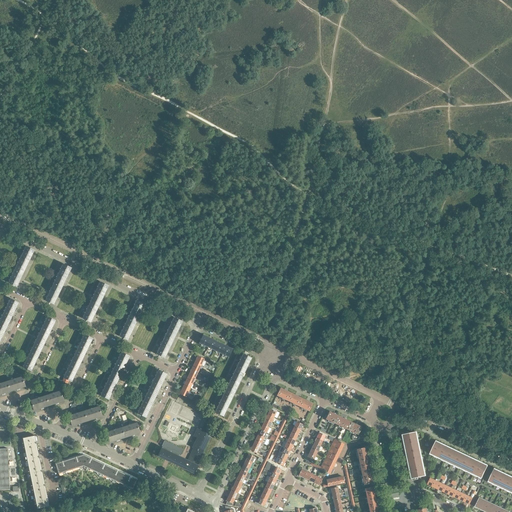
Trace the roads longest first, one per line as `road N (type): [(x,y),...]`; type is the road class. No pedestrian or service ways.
road 1 (tertiary): [(202,311),(0,212)]
road 2 (residential): [(0,225),(199,322)]
road 3 (unclassified): [(264,353),(198,494)]
road 4 (unclassified): [(214,500),(275,373)]
road 5 (track): [(325,123),(450,106)]
road 6 (unclassified): [(511,458),(399,405)]
